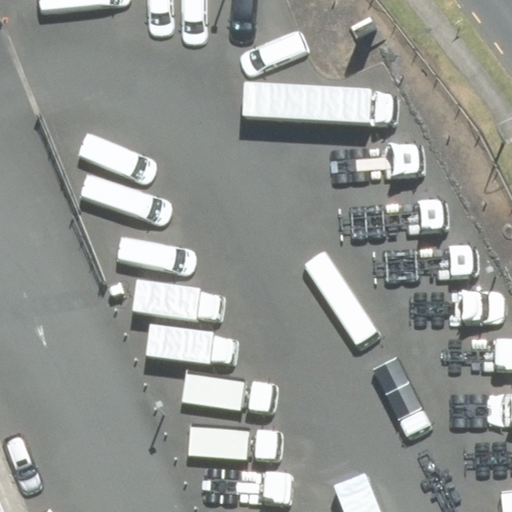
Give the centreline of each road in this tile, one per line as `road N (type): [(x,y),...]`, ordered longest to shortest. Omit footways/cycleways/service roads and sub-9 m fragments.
road 1 (unknown): [(0,129),(58,102),(132,91),(220,144),(340,352),(376,511)]
road 2 (unknown): [(0,300),(142,511)]
